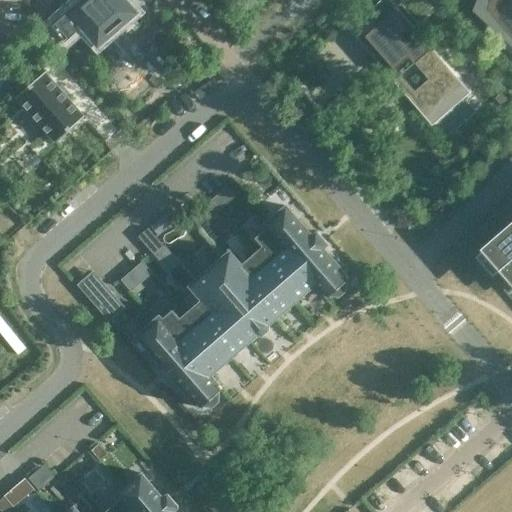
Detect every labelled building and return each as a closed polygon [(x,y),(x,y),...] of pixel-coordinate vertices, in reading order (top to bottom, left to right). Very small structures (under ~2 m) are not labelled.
[(68,10),(50,26),(63,41),(77,29),(80,32),(84,29),(97,44),(98,43),(115,63),(124,55),(107,36),(134,12),(123,0),(86,0),(71,13),(68,10)] [(487,0),(486,6),(472,11),(490,17),(511,42),(511,11),(509,9),(511,0),(487,0)] [(381,22),(361,39),(390,73),(394,70),(399,76),(415,62),(428,78),(412,92),(429,111),(455,89),(441,74),(446,70),(416,35),(407,43),(400,35),(409,27),(386,1),(372,13),(381,22)] [(44,72),(15,97),(54,142),(83,116),(44,72)] [(23,77),(15,86),(20,91),(29,83),(23,77)] [(137,335),(136,335),(161,364),(156,369),(168,383),(173,378),(175,380),(199,408),(203,404),(204,404),(211,405),(217,400),(217,392),(221,388),(210,375),(211,374),(212,373),(256,335),(261,335),(268,329),(268,325),(268,324),(269,323),(314,284),(315,285),(326,297),(329,294),(330,295),(338,295),(344,290),(344,282),(348,278),(347,277),(323,248),(328,244),(327,243),(316,231),(311,235),(285,205),(263,225),(266,228),(266,229),(257,237),(257,238),(264,246),(242,265),(241,266),(230,252),(229,251),(190,285),(189,286),(190,287),(202,300),(180,319),(179,320),(172,312),(162,320),(159,316),(137,335)] [(511,218),(471,254),(511,300),(511,218)] [(46,462),(29,477),(39,490),(57,475),(46,462)] [(174,511),(173,511),(179,506),(168,494),(162,498),(141,474),(119,493),(123,498),(106,511),(78,511),(73,507),(67,511),(174,511)]
